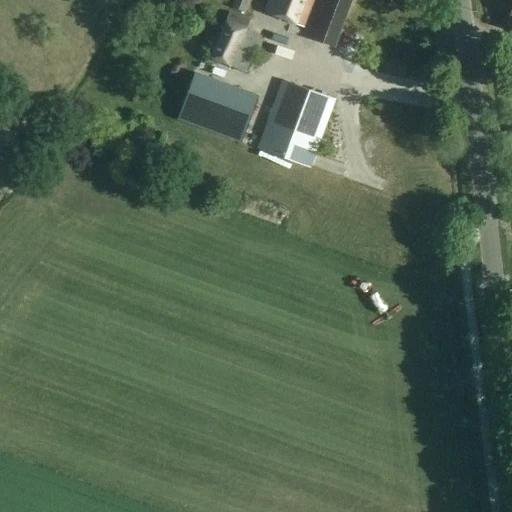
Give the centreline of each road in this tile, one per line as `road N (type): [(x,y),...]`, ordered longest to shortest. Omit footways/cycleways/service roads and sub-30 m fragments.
road 1 (tertiary): [(511,420),(459,0)]
road 2 (unknown): [(470,88),(256,27)]
